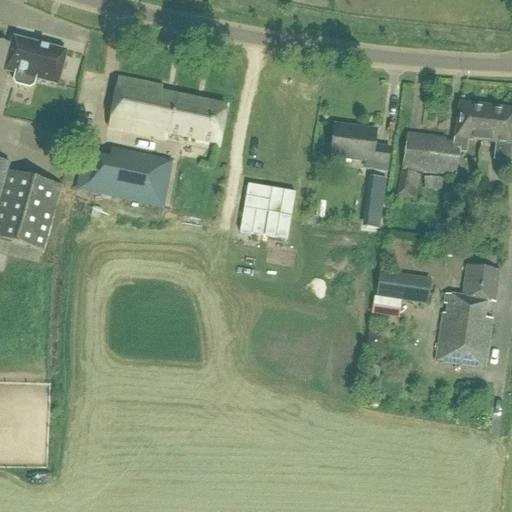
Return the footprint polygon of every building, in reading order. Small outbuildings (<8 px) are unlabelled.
[(13,39),(11,47),(5,74),(12,76),(10,84),(12,89),(27,93),(31,90),(33,81),(57,88),(66,54),(13,39)] [(0,91),(5,74),(11,47),(0,44),(0,91)] [(159,89),(116,81),(106,129),(164,141),(165,135),(216,146),(224,108),(158,95),(159,89)] [(511,111),(459,104),(453,144),(460,145),(459,155),(464,155),(466,142),(481,144),(480,154),(494,156),(493,161),(507,163),(511,126),(511,111)] [(252,114),(245,151),(278,157),(277,160),(297,164),(305,124),(252,114)] [(376,132),(333,127),(329,159),(364,163),(363,169),(386,172),(389,151),(374,149),(376,132)] [(460,145),(453,144),(444,143),(445,140),(405,135),(401,171),(454,178),(455,172),(456,172),(459,155),(460,145)] [(186,158),(208,157),(207,145),(185,146),(186,158)] [(173,164),(108,150),(106,161),(84,156),(76,190),(162,210),(173,164)] [(8,166),(0,163),(0,240),(41,253),(61,188),(7,171),(8,166)] [(418,175),(400,173),(396,198),(415,201),(418,175)] [(245,187),(238,235),(286,242),(293,194),(245,187)] [(94,211),(85,255),(134,265),(143,220),(94,211)] [(498,273),(466,268),(462,299),(445,296),(435,363),(484,370),(491,321),(484,319),(486,304),(494,305),(498,273)] [(411,286),(379,281),(374,317),(405,322),(411,286)] [(372,337),(370,351),(384,353),(386,339),(372,337)]
